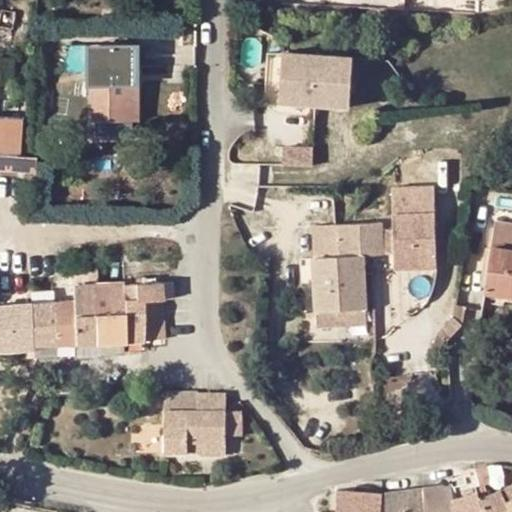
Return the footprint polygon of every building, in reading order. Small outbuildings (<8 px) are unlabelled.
[(16,14),(1,10),(0,13),(0,26),(12,30),(16,14)] [(100,68),(99,46),(87,45),(87,68),(100,68)] [(135,46),(99,46),(100,68),(100,82),(92,82),(92,121),(136,122),(135,46)] [(356,58),(285,52),(283,104),(352,108),(356,58)] [(0,153),(16,155),(19,117),(0,115),(0,153)] [(24,156),(16,155),(0,153),(0,169),(23,172),(24,156)] [(391,230),(381,230),(382,255),(390,255),(391,244),(428,246),(428,252),(438,251),(434,185),(388,187),(391,230)] [(380,222),(336,225),(338,258),(363,256),(382,255),(381,230),(380,222)] [(511,225),(495,223),(485,293),(511,296),(511,225)] [(338,258),(336,225),(310,225),(313,260),(338,258)] [(428,246),(391,244),(390,255),(428,252),(428,246)] [(428,252),(427,266),(439,266),(438,251),(428,252)] [(428,252),(390,255),(389,268),(427,269),(427,267),(427,266),(428,252)] [(313,260),(317,312),(338,311),(366,309),(363,256),(338,258),(313,260)] [(73,286),(97,284),(97,269),(72,269),(73,286)] [(139,302),(141,301),(162,300),(161,281),(147,281),(138,282),(139,302)] [(96,342),(126,341),(124,302),(139,302),(138,282),(97,284),(96,342)] [(96,342),(97,284),(73,286),(74,301),(76,343),(96,342)] [(31,292),(32,304),(55,302),(54,291),(31,292)] [(163,339),(162,300),(141,301),(143,341),(163,339)] [(74,301),(55,302),(56,344),(76,343),(74,301)] [(143,341),(141,301),(139,302),(124,302),(126,341),(143,341)] [(32,304),(35,345),(56,344),(55,302),(32,304)] [(0,350),(36,348),(35,345),(32,304),(0,305),(0,350)] [(367,324),(366,309),(338,311),(339,326),(367,324)] [(339,326),(338,311),(317,312),(318,328),(339,326)] [(96,342),(96,354),(126,353),(126,348),(126,341),(96,342)] [(76,343),(76,356),(96,354),(96,342),(76,343)] [(76,343),(56,344),(56,356),(76,356),(76,343)] [(35,345),(36,348),(36,357),(56,356),(56,344),(35,345)] [(210,408),(200,408),(166,408),(164,449),(199,450),(199,439),(227,440),(227,396),(200,395),(200,401),(210,402),(210,408)] [(199,439),(199,450),(200,454),(225,455),(227,440),(199,439)] [(481,486),(486,484),(492,483),(488,466),(476,469),(476,471),(480,483),(481,486)] [(451,479),(453,486),(459,511),(487,511),(485,507),(481,500),(478,491),(476,485),(480,483),(476,471),(451,479)] [(511,511),(511,506),(509,500),(504,489),(490,495),(486,484),(481,486),(480,483),(476,485),(478,491),(481,500),(485,507),(487,511),(511,511)] [(459,511),(453,486),(425,488),(425,490),(428,511),(459,511)] [(394,494),(382,495),(382,511),(428,511),(425,490),(394,494)] [(338,491),(338,511),(382,511),(382,495),(338,491)]
